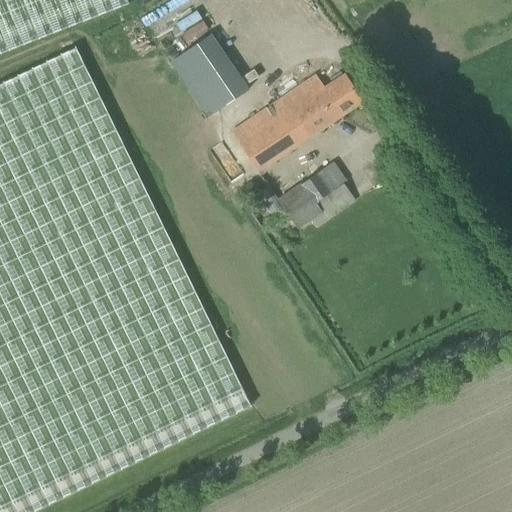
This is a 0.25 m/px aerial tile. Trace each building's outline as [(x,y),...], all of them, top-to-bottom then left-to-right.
[(0,0),(0,51),(125,3),(123,0),(0,0)] [(210,35),(201,41),(171,62),(207,117),(248,90),(210,35)] [(76,48),(0,85),(0,511),(30,511),(250,406),(76,48)] [(258,172),(363,103),(343,74),(322,89),(314,77),(231,132),(258,172)] [(307,171),(312,177),(278,201),(297,229),(311,219),(316,227),(355,200),(343,184),(346,182),(332,163),(328,166),(323,159),(307,171)]
